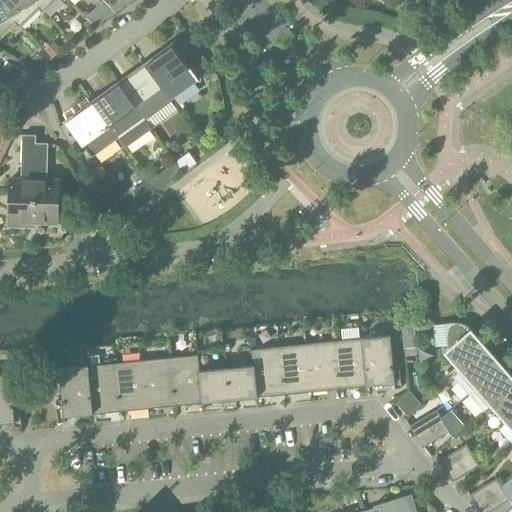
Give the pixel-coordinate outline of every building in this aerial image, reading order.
[(43,13),(44,13),(32,0),(0,0),(0,4),(21,27),(22,26),(21,25),(38,8),(43,13)] [(32,0),(44,13),(45,12),(43,10),(54,0),(32,0)] [(133,0),(119,0),(118,0),(111,0),(108,4),(114,11),(115,11),(116,12),(133,0)] [(21,28),(21,27),(0,4),(0,36),(15,22),(21,28)] [(93,10),(86,17),(95,27),(103,21),(93,10)] [(51,58),(61,49),(54,42),(45,51),(51,58)] [(145,65),(171,100),(198,80),(173,45),(145,65)] [(34,59),(40,66),(49,58),(43,51),(34,59)] [(171,100),(145,65),(119,84),(150,127),(177,108),(171,100)] [(92,103),(118,138),(123,146),(150,127),(119,84),(92,103)] [(118,138),(92,103),(66,122),(91,157),(118,138)] [(4,113),(0,121),(0,127),(7,131),(13,118),(4,113)] [(0,162),(15,135),(7,131),(0,127),(0,162)] [(10,178),(9,225),(34,226),(34,223),(33,223),(35,143),(35,135),(21,134),(20,178),(10,178)] [(48,143),(35,143),(33,223),(34,223),(57,224),(58,180),(47,179),(48,143)] [(196,163),(189,153),(176,162),(183,172),(196,163)] [(156,192),(165,185),(157,175),(149,181),(156,192)] [(134,191),(142,202),(156,192),(149,181),(148,181),(134,191)] [(414,321),(401,322),(404,347),(416,346),(414,321)] [(458,323),(455,323),(444,324),(447,346),(449,349),(445,352),(461,370),(485,349),(469,331),(468,328),(467,327),(465,326),(462,324),(458,323)] [(390,335),(362,338),(367,386),(394,383),(394,388),(401,387),(399,365),(393,366),(390,335)] [(339,388),(367,386),(362,338),(334,341),(339,388)] [(312,391),(339,388),(334,341),(307,344),(312,391)] [(284,394),(312,391),(307,344),(279,346),(284,394)] [(251,349),(252,366),(253,365),(256,397),(284,394),(279,346),(251,349)] [(453,377),(468,394),(476,387),(500,366),(485,349),(461,370),(453,377)] [(198,355),(169,357),(174,405),(203,402),(199,371),(198,355)] [(147,408),(174,405),(169,357),(142,360),(147,408)] [(119,411),(147,408),(142,360),(115,363),(119,411)] [(92,413),(119,411),(115,363),(87,366),(92,413)] [(253,365),(252,366),(226,368),(230,406),(237,405),(236,399),(256,397),(253,365)] [(64,416),(92,413),(87,366),(59,369),(62,400),(55,400),(58,422),(65,422),(64,416)] [(483,411),(492,404),(491,404),(511,384),(511,378),(500,366),(476,387),(468,394),(483,411)] [(226,368),(199,371),(203,402),(223,400),(223,406),(230,406),(226,368)] [(10,374),(0,374),(0,423),(14,422),(14,427),(21,426),(19,404),(13,405),(10,374)] [(511,384),(491,404),(492,404),(507,422),(511,416),(511,384)] [(434,425),(442,420),(436,410),(428,415),(434,425)] [(442,420),(434,425),(441,436),(449,431),(442,420)] [(465,459),(473,455),(466,444),(458,449),(465,459)] [(471,470),(479,465),(473,455),(465,459),(471,470)] [(494,494),(502,489),(496,478),(488,483),(494,494)] [(501,504),(509,500),(502,489),(494,494),(501,504)] [(363,511),(416,511),(411,494),(379,503),(380,506),(363,511)]
